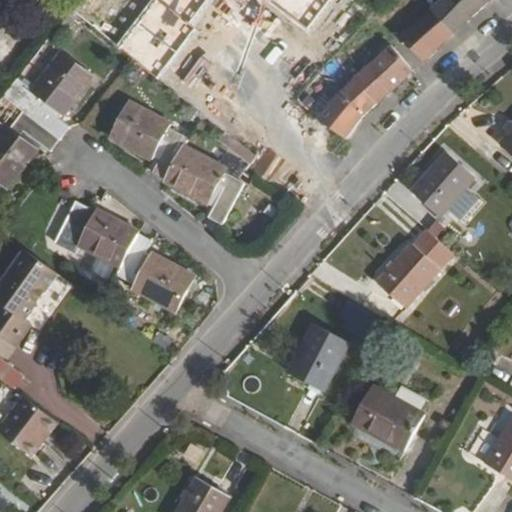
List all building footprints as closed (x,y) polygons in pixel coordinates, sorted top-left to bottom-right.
[(452,33),(491,0),(440,0),(429,11),(399,39),(421,63),(452,33)] [(389,93),(411,73),(389,48),(367,69),(389,93)] [(34,95),(21,113),(59,142),(68,130),(40,109),(45,103),(62,117),(92,79),(60,56),(30,92),(34,95)] [(359,122),(389,93),(367,69),(340,93),(316,122),(344,142),(359,122)] [(183,148),(187,141),(167,131),(169,127),(128,105),(108,140),(151,161),(161,143),(167,146),(151,176),(164,183),(183,148)] [(59,142),(21,113),(7,131),(4,128),(0,133),(0,185),(6,190),(35,154),(17,139),(21,134),(40,148),(48,155),(59,142)] [(17,139),(35,154),(40,148),(21,134),(17,139)] [(511,134),(500,147),(511,157),(511,134)] [(164,183),(163,184),(205,207),(216,187),(223,191),(213,210),(207,221),(221,227),(243,186),(223,175),(224,171),(183,148),(164,183)] [(446,157),(411,194),(439,219),(472,180),(446,157)] [(216,187),(205,207),(213,210),(223,191),(216,187)] [(88,212),(75,204),(54,244),(74,257),(79,250),(118,270),(136,236),(137,234),(96,213),(95,215),(84,234),(78,231),(88,212)] [(95,215),(88,212),(78,231),(84,234),(95,215)] [(453,255),(427,233),(414,248),(412,247),(378,284),(404,309),(453,255)] [(136,236),(118,270),(114,277),(134,288),(132,293),(175,314),(193,279),(151,257),(150,259),(144,256),(150,244),(136,236)] [(58,278),(25,253),(0,287),(0,339),(14,350),(30,328),(23,324),(58,278)] [(348,304),(340,318),(373,338),(380,323),(348,304)] [(348,344),(314,326),(289,376),(322,393),(348,344)] [(47,394),(71,353),(29,328),(12,359),(29,369),(23,380),(47,394)] [(0,363),(0,383),(12,393),(21,380),(0,363)] [(373,389),(352,425),(403,454),(423,418),(373,389)] [(0,435),(29,458),(54,424),(18,397),(0,421),(0,435)] [(511,421),(486,466),(511,481),(511,421)] [(198,480),(179,511),(221,511),(229,498),(198,480)]
